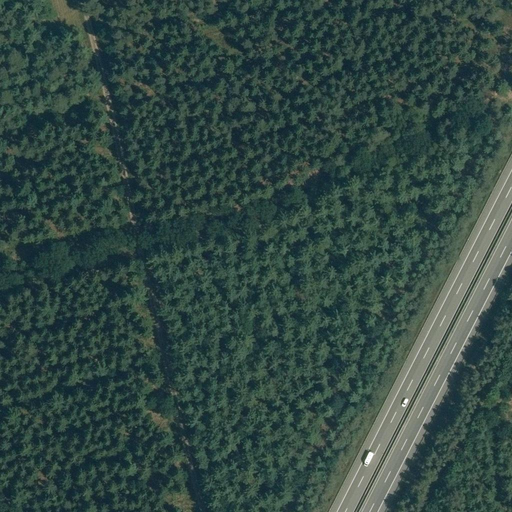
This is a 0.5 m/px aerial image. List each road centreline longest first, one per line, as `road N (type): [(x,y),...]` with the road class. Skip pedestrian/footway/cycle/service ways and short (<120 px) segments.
road 1 (track): [(211,511),(82,0)]
road 2 (motorway): [(511,187),(345,511)]
road 3 (motorway): [(370,511),(511,234)]
